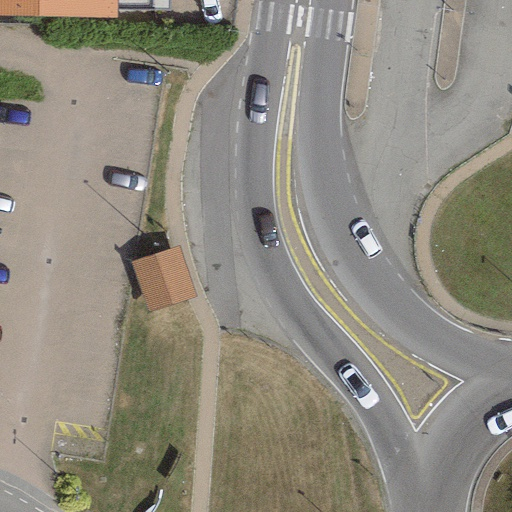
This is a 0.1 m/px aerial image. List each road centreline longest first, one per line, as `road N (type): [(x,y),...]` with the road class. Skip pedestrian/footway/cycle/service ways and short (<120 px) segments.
road 1 (secondary): [(292,59),(252,134),(250,184),(264,262),(300,327),(377,424),(420,511)]
road 2 (secondary): [(511,372),(424,336),(365,277),(332,211),(319,137),(292,59)]
road 3 (primary): [(511,398),(492,405),(460,437),(426,511)]
